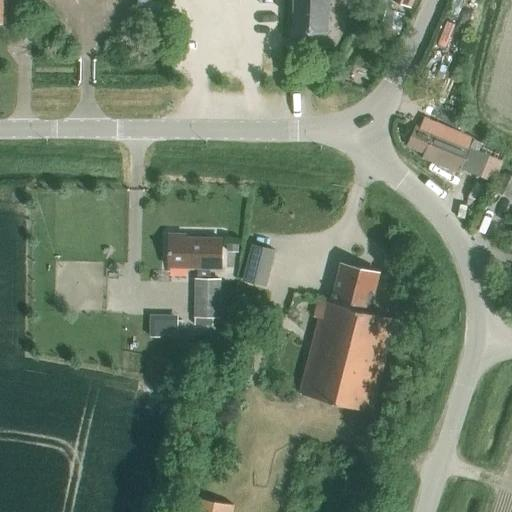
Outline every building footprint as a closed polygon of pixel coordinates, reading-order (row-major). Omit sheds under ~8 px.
[(319,34),(330,34),(331,0),(292,0),(292,33),(303,33),(303,34),(319,35),(319,34)] [(476,138),(425,117),(420,129),(416,127),(408,146),(425,153),(423,157),(458,172),(460,168),(481,178),(490,154),(472,148),(476,138)] [(496,192),(511,199),(511,197),(511,175),(505,173),(496,192)] [(220,280),(211,280),(211,268),(221,268),(221,239),(185,239),(185,235),(170,235),(169,267),(198,268),(198,280),(196,280),(195,317),(212,318),(219,318),(220,280)] [(229,245),(229,253),(238,253),(238,245),(229,245)] [(243,280),(266,286),(275,251),(252,245),(243,280)] [(319,318),(300,394),(372,412),(395,319),(369,313),(379,274),(341,264),(331,303),(319,300),(314,317),(319,318)] [(151,316),(150,337),(162,338),(162,331),(178,331),(178,321),(162,321),(162,316),(151,316)] [(198,498),(195,511),(231,511),(233,505),(198,498)]
